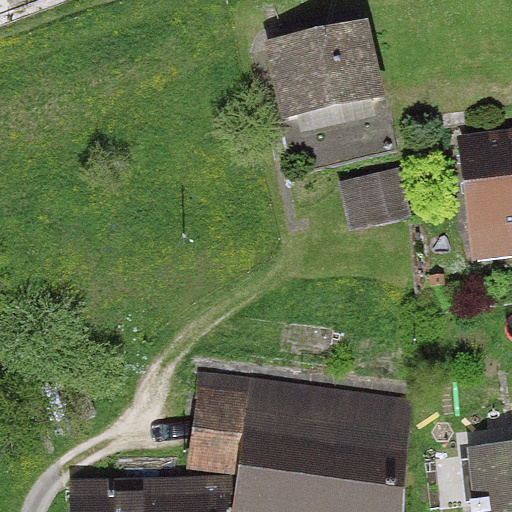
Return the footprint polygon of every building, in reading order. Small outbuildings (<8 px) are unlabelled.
[(358,31),(267,51),(281,114),(372,95),(358,31)] [(511,228),(511,139),(463,145),(477,254),(511,250),(508,229),(511,228)] [(351,179),(362,227),(406,217),(395,169),(351,179)] [(235,511),(389,511),(403,410),(203,383),(193,454),(243,461),(235,511)] [(511,511),(511,454),(472,459),(477,511),(511,511)]
